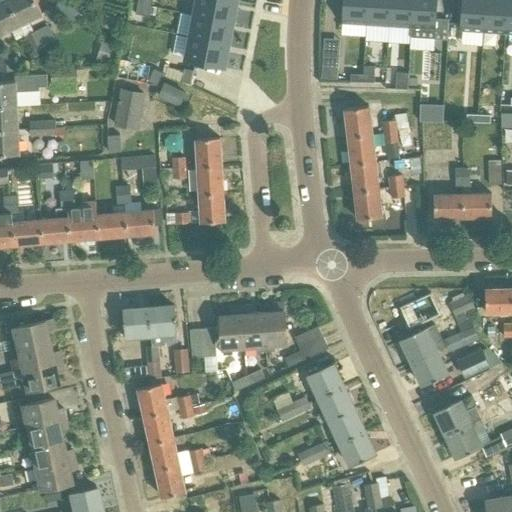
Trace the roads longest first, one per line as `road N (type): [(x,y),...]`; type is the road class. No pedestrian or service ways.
road 1 (residential): [(441,511),(330,265)]
road 2 (residential): [(135,511),(84,280)]
road 3 (residential): [(301,114),(275,117),(258,128),(253,145),(262,267)]
road 4 (residential): [(330,265),(511,260)]
road 5 (residential): [(84,280),(262,267)]
road 6 (residential): [(330,265),(314,226),(301,114)]
